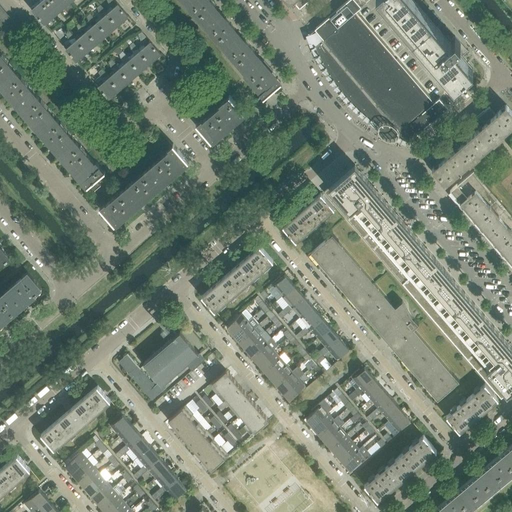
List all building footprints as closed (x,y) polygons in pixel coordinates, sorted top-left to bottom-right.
[(51,4),(47,0),(42,0),(32,9),(44,23),(57,11),(51,4)] [(57,11),(69,0),(47,0),(51,4),(57,11)] [(182,0),(194,13),(208,0),(182,0)] [(221,14),(218,10),(217,9),(217,10),(216,8),(217,7),(211,0),(208,0),(194,13),(213,36),(230,22),(224,15),(223,16),(221,14)] [(307,0),(286,0),(290,3),(293,0),(294,0),(293,1),(299,8),(307,2),(306,1),(307,0)] [(435,101),(397,58),(394,54),(357,11),(361,7),(355,0),(347,0),(316,27),(315,29),(323,38),(316,44),(314,45),(315,47),(316,47),(319,54),(318,54),(319,56),(320,55),(322,60),(323,61),(326,66),(325,67),(326,68),(327,68),(330,73),(329,73),(330,73),(333,78),(332,79),(333,80),(334,80),(337,84),(338,85),(341,89),(340,90),(342,91),(346,95),(346,96),(347,95),(350,100),(351,102),(352,101),(356,105),(355,105),(356,106),(356,105),(360,109),(359,110),(361,111),(362,111),(366,114),(366,115),(371,118),(370,119),(371,120),(372,120),(377,123),(377,124),(378,123),(379,124),(378,124),(379,125),(379,124),(381,126),(381,128),(381,130),(382,131),(390,136),(392,136),(394,135),(395,134),(397,135),(398,136),(402,138),(403,138),(408,140),(408,141),(409,142),(410,141),(411,139),(448,108),(439,97),(435,101)] [(446,38),(438,28),(413,0),(382,0),(445,73),(454,84),(473,68),(458,51),(460,49),(457,46),(461,42),(455,36),(451,39),(451,40),(449,41),(446,38)] [(128,15),(118,4),(107,13),(117,24),(117,25),(118,24),(117,24),(127,15),(128,16),(128,15)] [(105,11),(100,5),(96,8),(99,13),(105,11)] [(95,20),(90,13),(86,16),(89,22),(95,20)] [(117,24),(107,13),(97,22),(106,33),(107,33),(108,33),(107,32),(117,24)] [(0,24),(2,26),(10,19),(7,16),(8,15),(7,16),(6,15),(0,20),(0,24)] [(6,31),(14,24),(12,22),(13,21),(13,20),(12,21),(10,19),(2,26),(6,31)] [(85,29),(80,22),(76,25),(79,31),(85,29)] [(106,33),(97,22),(87,31),(96,42),(97,42),(97,41),(106,33)] [(241,37),(238,33),(237,32),(235,30),(236,29),(230,22),(213,36),(233,59),(249,45),(244,38),(242,39),(241,37)] [(10,36),(18,29),(17,27),(18,26),(17,26),(16,27),(14,24),(6,31),(10,36)] [(14,40),(22,33),(21,32),(22,32),(22,31),(21,32),(18,29),(10,36),(14,40)] [(74,38),(69,31),(66,34),(68,40),(74,38)] [(96,42),(87,31),(76,40),(86,50),(87,51),(86,50),(96,42)] [(147,37),(141,31),(138,33),(141,40),(147,37)] [(18,45),(27,37),(26,38),(22,33),(14,40),(18,45)] [(86,50),(76,40),(66,48),(76,60),(77,60),(76,59),(86,50)] [(161,53),(151,41),(140,50),(149,62),(150,62),(150,61),(159,53),(160,53),(161,53)] [(138,49),(133,42),(129,45),(132,51),(138,49)] [(262,62),(257,56),(255,53),(256,52),(249,45),(233,59),(245,72),(244,73),(252,82),(270,67),(264,60),(262,62)] [(149,62),(140,50),(129,59),(139,70),(140,71),(139,70),(149,62)] [(128,57),(122,51),(119,54),(121,59),(128,57)] [(25,81),(5,58),(0,61),(0,83),(1,84),(3,86),(2,87),(8,95),(25,81)] [(139,70),(129,59),(119,68),(129,79),(129,80),(130,80),(129,79),(139,70)] [(117,66),(112,60),(109,62),(111,68),(117,66)] [(278,84),(276,81),(276,79),(277,78),(274,76),(276,74),(270,67),(252,82),(263,96),(263,97),(272,89),(278,84)] [(108,75),(102,68),(99,71),(101,77),(108,75)] [(129,79),(119,68),(109,77),(118,88),(119,89),(119,88),(129,79)] [(118,88),(109,77),(98,86),(109,98),(109,97),(108,97),(118,88)] [(44,103),(32,89),(25,81),(8,95),(14,102),(15,101),(17,102),(17,103),(21,107),(22,109),(21,110),(28,117),(44,103)] [(232,122),(238,117),(243,112),(244,113),(244,112),(229,95),(229,96),(220,104),(221,105),(211,114),(225,130),(233,123),(232,122)] [(64,126),(44,103),(28,117),(34,124),(35,123),(37,125),(36,125),(40,129),(40,130),(42,132),(41,133),(47,140),(64,126)] [(511,126),(511,111),(506,104),(495,114),(502,122),(500,124),(506,131),(511,126)] [(480,154),(486,148),(493,142),(492,142),(503,132),(504,133),(506,131),(500,124),(502,122),(495,114),(489,107),(484,111),(483,110),(472,120),(478,128),(479,127),(479,128),(475,131),(474,130),(471,134),(465,127),(460,132),(459,131),(455,135),(474,157),(479,153),(480,154)] [(225,130),(211,114),(202,121),(201,120),(197,124),(196,123),(196,124),(211,141),(211,140),(217,135),(218,136),(225,130)] [(83,149),(64,126),(47,140),(53,147),(55,146),(56,148),(60,153),(62,154),(60,155),(67,163),(83,149)] [(461,170),(468,164),(469,163),(468,162),(474,157),(455,135),(448,141),(454,148),(455,148),(451,152),(450,151),(447,154),(441,148),(436,152),(428,158),(435,165),(433,167),(432,168),(445,184),(460,171),(461,172),(462,171),(461,170)] [(188,161),(179,150),(173,143),(173,144),(169,148),(170,149),(160,157),(174,174),(182,167),(181,166),(187,161),(188,161)] [(94,162),(83,149),(67,163),(73,170),(74,169),(87,185),(87,186),(89,185),(93,190),(101,185),(100,184),(95,179),(105,170),(104,170),(104,171),(96,161),(94,162)] [(164,180),(166,179),(167,180),(174,174),(160,157),(138,177),(152,193),(159,187),(158,186),(160,184),(165,180),(164,180)] [(345,172),(323,191),(501,398),(502,397),(511,388),(511,346),(445,269),(355,164),(345,172)] [(502,203),(474,172),(474,171),(474,170),(457,184),(450,190),(478,223),(502,203)] [(142,200),(143,198),(144,199),(152,193),(138,177),(115,196),(130,212),(136,206),(135,205),(137,204),(139,202),(142,200)] [(334,207),(321,192),(320,193),(309,203),(318,213),(316,215),(319,220),(333,208),(334,207)] [(130,212),(115,196),(106,204),(105,203),(100,207),(100,206),(99,207),(114,224),(115,224),(114,223),(121,218),(122,219),(130,212)] [(296,239),(314,224),(319,220),(316,215),(318,213),(309,203),(284,225),(283,224),(282,225),(296,241),(297,240),(296,239)] [(499,247),(511,236),(511,215),(502,203),(478,223),(499,247)] [(312,251),(311,252),(316,258),(320,262),(324,267),(329,273),(334,279),(338,283),(342,288),(347,294),(352,299),(356,304),(360,309),(366,315),(383,335),(388,341),(392,346),(399,354),(401,356),(401,357),(406,362),(409,360),(413,365),(417,369),(414,372),(419,377),(424,383),(427,381),(431,386),(435,390),(432,392),(437,398),(439,397),(439,398),(441,396),(459,380),(454,374),(450,369),(441,359),(432,348),(423,338),(414,327),(418,324),(419,323),(415,319),(414,318),(412,315),(410,313),(409,312),(408,308),(407,306),(404,302),(403,300),(396,306),(387,296),(378,286),(369,275),(360,265),(351,254),(342,244),(337,239),(332,233),(329,236),(312,250),(312,251)] [(511,261),(511,236),(499,247),(511,261)] [(9,256),(1,245),(0,244),(0,263),(5,259),(6,260),(8,258),(7,257),(9,256)] [(273,260),(260,244),(259,245),(251,252),(259,261),(258,263),(263,268),(272,260),(272,261),(273,260)] [(238,289),(258,272),(263,268),(258,263),(259,261),(251,252),(226,274),(238,289)] [(37,291),(41,287),(42,288),(28,271),(22,276),(0,295),(0,298),(12,313),(35,293),(36,294),(38,292),(37,291)] [(294,284),(285,273),(284,274),(285,274),(273,284),(282,295),(294,284)] [(215,309),(234,293),(238,289),(226,274),(202,294),(201,295),(215,310),(216,310),(215,309)] [(291,306),(303,295),(294,284),(282,295),(291,306)] [(269,294),(264,289),(260,293),(264,298),(269,294)] [(300,316),(312,305),(303,295),(291,306),(300,316)] [(0,323),(12,313),(0,298),(0,323)] [(266,304),(262,300),(258,303),(262,308),(266,304)] [(270,309),(266,304),(262,308),(266,313),(270,309)] [(286,313),(292,309),(288,304),(283,309),(286,313)] [(309,327),(321,316),(312,305),(300,316),(309,327)] [(234,332),(248,319),(252,316),(246,309),(242,312),(227,324),(234,332)] [(281,318),(286,313),(283,309),(278,313),(281,318)] [(278,319),(274,314),(270,318),(274,323),(278,319)] [(318,337),(330,326),(321,316),(309,327),(318,337)] [(240,339),(254,327),(248,319),(234,332),(240,339)] [(282,323),(278,319),(274,323),(278,327),(282,323)] [(119,360),(118,360),(129,373),(132,376),(152,399),(166,387),(163,383),(166,381),(175,373),(179,370),(181,368),(185,364),(186,363),(192,369),(204,359),(202,357),(200,354),(198,353),(180,331),(177,334),(170,325),(167,321),(166,322),(162,326),(161,326),(164,330),(165,330),(172,338),(169,341),(167,342),(162,346),(160,348),(155,352),(153,354),(143,362),(145,364),(156,377),(152,381),(140,368),(128,353),(127,353),(128,354),(120,361),(119,360)] [(304,334),(310,329),(306,325),(301,330),(304,334)] [(327,347),(339,337),(330,326),(318,337),(327,347)] [(246,347),(261,334),(254,327),(240,339),(246,347)] [(291,333),(287,329),(283,332),(287,337),(291,333)] [(299,339),(304,334),(301,330),(296,334),(299,339)] [(295,338),(291,333),(287,337),(291,342),(295,338)] [(252,354),(267,341),(261,334),(246,347),(252,354)] [(344,352),(348,348),(349,348),(339,337),(327,347),(338,360),(346,353),(346,352),(345,353),(344,352)] [(259,361),(273,349),(267,341),(252,354),(259,361)] [(303,348),(300,343),(295,347),(299,352),(303,348)] [(323,355),(328,350),(324,346),(319,351),(323,355)] [(307,353),(303,348),(299,352),(303,356),(307,353)] [(265,368),(279,356),(273,349),(259,361),(265,368)] [(317,359),(323,355),(319,351),(314,355),(317,359)] [(271,376),(286,363),(279,356),(265,368),(271,376)] [(316,363),(312,358),(308,362),(312,366),(316,363)] [(278,383),(292,370),(286,363),(271,376),(278,383)] [(320,367),(316,363),(312,366),(316,371),(320,367)] [(374,377),(364,366),(364,367),(360,370),(359,369),(359,368),(351,375),(361,388),(374,377)] [(216,393),(233,378),(226,369),(208,384),(216,393)] [(285,391),(299,379),(292,370),(278,383),(285,391)] [(370,398),(383,387),(374,377),(361,388),(370,398)] [(225,399),(240,386),(233,378),(216,393),(220,390),(226,397),(224,399),(225,399)] [(298,394),(306,387),(299,379),(285,391),(291,398),(291,397),(297,392),(298,393),(298,394)] [(498,398),(485,382),(484,383),(469,396),(475,403),(476,402),(484,410),(497,398),(497,399),(498,398)] [(110,399),(108,396),(98,384),(85,396),(98,410),(110,399)] [(232,407),(247,394),(240,386),(225,399),(232,408),(232,407)] [(357,395),(362,391),(359,386),(353,391),(357,395)] [(379,409),(392,398),(383,387),(370,398),(379,409)] [(352,400),(357,395),(353,391),(348,395),(352,400)] [(345,396),(341,392),(337,395),(341,400),(345,396)] [(239,415),(254,402),(247,394),(232,407),(239,415)] [(98,410),(85,396),(53,423),(66,438),(98,410)] [(349,401),(345,396),(341,400),(345,405),(349,401)] [(484,410),(476,402),(475,403),(469,396),(460,404),(466,410),(464,412),(471,420),(484,410)] [(313,424),(327,411),(332,408),(324,398),(311,409),(311,410),(312,409),(313,411),(307,416),(306,416),(313,424)] [(388,419),(401,408),(392,398),(379,409),(388,419)] [(248,422),(261,410),(254,402),(239,415),(239,416),(241,415),(248,422)] [(176,428),(193,412),(186,404),(168,419),(176,428)] [(471,420),(464,412),(466,410),(460,404),(447,415),(447,414),(446,415),(459,431),(460,430),(471,420)] [(358,411),(354,406),(349,410),(353,415),(358,411)] [(375,416),(380,411),(377,407),(371,412),(375,416)] [(410,419),(401,408),(388,419),(398,430),(410,420),(410,419)] [(269,419),(261,410),(248,422),(255,431),(269,419)] [(319,431),(334,419),(327,411),(313,424),(319,431)] [(362,416),(358,411),(353,415),(357,419),(362,416)] [(192,428),(199,421),(193,414),(193,413),(193,412),(176,428),(183,436),(187,432),(192,428)] [(370,421),(375,416),(371,412),(366,416),(370,421)] [(119,435),(132,424),(123,413),(122,414),(110,424),(119,435)] [(325,439),(340,426),(344,422),(338,415),(334,419),(319,431),(325,439)] [(190,444),(207,429),(207,428),(206,429),(199,421),(192,428),(187,432),(183,436),(190,444)] [(370,425),(366,421),(362,424),(366,429),(370,425)] [(66,438),(53,423),(41,433),(54,448),(66,438)] [(128,445),(141,435),(132,424),(119,435),(128,445)] [(374,430),(370,425),(366,429),(370,434),(374,430)] [(332,446),(346,433),(340,426),(325,439),(332,446)] [(106,434),(102,429),(97,432),(102,438),(106,434)] [(197,452),(214,437),(207,429),(190,444),(197,452)] [(392,437),(387,432),(383,436),(387,441),(392,437)] [(338,453),(352,441),(346,433),(332,446),(338,453)] [(437,450),(423,434),(423,435),(399,455),(412,470),(435,450),(436,450),(437,450)] [(138,456),(150,445),(141,435),(128,445),(138,456)] [(204,460),(221,445),(220,446),(214,438),(215,437),(214,437),(197,452),(204,460)] [(385,443),(381,438),(377,442),(381,446),(385,443)] [(104,444),(100,439),(95,443),(99,448),(104,444)] [(344,460),(359,448),(352,441),(338,453),(344,460)] [(108,449),(104,444),(99,448),(103,452),(108,449)] [(124,453),(129,448),(126,444),(120,449),(124,453)] [(147,466),(159,456),(150,445),(138,456),(147,466)] [(229,454),(221,445),(204,460),(211,469),(229,454)] [(351,467),(365,456),(369,453),(363,445),(359,448),(344,460),(351,468),(351,467)] [(511,445),(495,460),(508,476),(511,472),(511,445)] [(119,457),(124,453),(120,449),(115,453),(119,457)] [(72,469),(87,457),(81,450),(67,462),(66,463),(72,469)] [(30,468),(28,465),(18,453),(5,464),(18,479),(30,468)] [(116,459),(112,454),(108,458),(112,462),(116,459)] [(386,492),(402,479),(412,470),(399,455),(375,475),(381,482),(379,484),(386,492)] [(155,477),(168,466),(159,456),(147,466),(155,477)] [(78,476),(92,464),(87,457),(72,469),(78,476)] [(120,463),(116,459),(112,462),(116,467),(120,463)] [(485,495),(508,476),(495,460),(472,479),(485,495)] [(0,494),(9,487),(18,479),(5,464),(0,468),(0,494)] [(84,484),(99,471),(92,464),(78,476),(84,484)] [(142,474),(148,469),(144,465),(138,470),(142,474)] [(164,487),(177,476),(168,466),(155,477),(164,487)] [(129,473),(125,468),(120,472),(124,477),(129,473)] [(137,478),(142,474),(138,470),(133,474),(137,478)] [(91,491),(105,479),(99,471),(84,484),(91,491)] [(133,478),(129,473),(124,477),(128,481),(133,478)] [(386,492),(379,484),(381,482),(375,475),(365,483),(364,484),(377,499),(378,499),(378,498),(386,492)] [(182,491),(186,488),(186,487),(177,476),(164,487),(175,500),(184,493),(183,492),(182,491)] [(97,499),(112,486),(105,479),(91,491),(97,499)] [(460,511),(465,511),(485,495),(472,479),(449,498),(460,511)] [(141,488),(137,483),(133,487),(137,491),(141,488)] [(104,506),(118,494),(119,494),(122,491),(116,484),(113,487),(112,486),(97,499),(104,506)] [(160,495),(165,490),(162,486),(156,490),(160,495)] [(31,509),(46,496),(39,488),(39,489),(24,502),(31,509)] [(145,492),(141,488),(137,491),(141,496),(145,492)] [(155,499),(160,495),(156,490),(151,495),(155,499)] [(108,511),(112,511),(125,502),(119,494),(118,494),(104,506),(108,511)] [(32,511),(43,511),(53,504),(46,496),(31,509),(32,511)] [(154,502),(150,498),(145,501),(149,506),(154,502)] [(460,511),(449,498),(432,511),(460,511)] [(127,511),(131,509),(125,502),(112,511),(127,511)] [(153,510),(158,507),(154,502),(149,506),(147,508),(150,511),(151,511),(153,510)]
